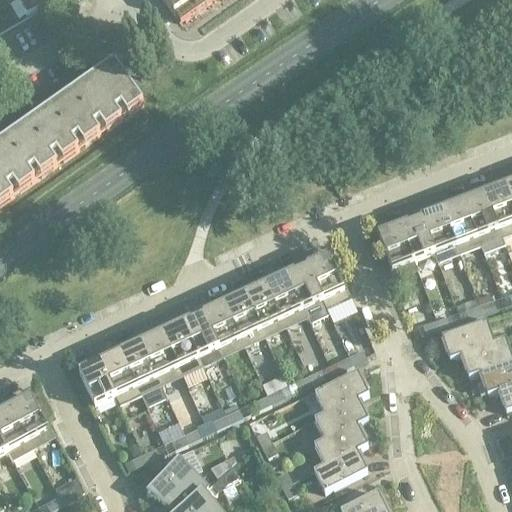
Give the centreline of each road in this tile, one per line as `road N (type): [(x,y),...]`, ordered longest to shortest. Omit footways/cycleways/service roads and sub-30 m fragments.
road 1 (residential): [(41,359),(340,219)]
road 2 (residential): [(495,511),(471,444),(397,353)]
road 3 (residential): [(113,12),(134,8),(189,50),(273,0)]
road 4 (residential): [(340,219),(511,152)]
road 5 (residential): [(118,511),(41,359)]
road 6 (residential): [(429,511),(408,469),(397,353)]
road 7 (residential): [(397,353),(340,219)]
road 8 (residential): [(0,81),(113,12)]
